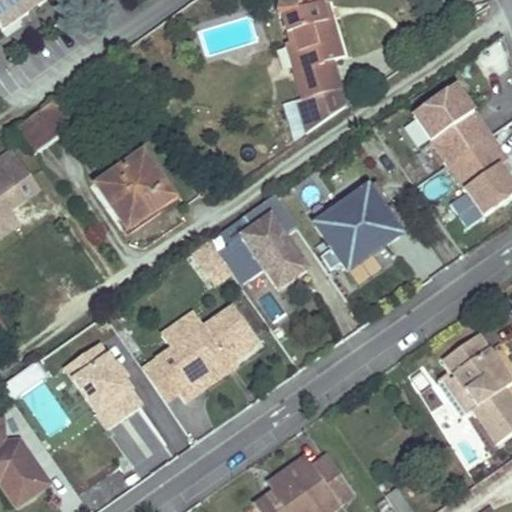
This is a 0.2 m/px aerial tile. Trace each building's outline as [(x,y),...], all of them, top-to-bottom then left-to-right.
[(0,0),(0,25),(35,0),(0,0)] [(329,0),(282,0),(280,9),(282,15),(285,14),(292,40),(298,39),(307,68),(302,69),(310,95),(299,98),(309,131),(343,106),(331,60),(340,57),(329,18),(324,19),(321,8),(323,0),(329,2),(329,0)] [(329,18),(329,2),(323,0),(321,8),(324,19),(329,18)] [(307,68),(298,39),(292,40),(287,42),(295,71),(302,69),(307,68)] [(490,138),(455,88),(413,118),(448,168),(490,138)] [(73,122),(59,101),(21,127),(36,148),(73,122)] [(33,151),(36,148),(21,127),(17,130),(33,151)] [(506,162),(490,138),(448,168),(483,218),(511,197),(511,186),(498,167),(506,162)] [(41,190),(13,151),(0,160),(0,237),(14,227),(5,215),(10,211),(41,190)] [(174,197),(144,152),(98,184),(124,223),(149,208),(151,212),(174,197)] [(53,184),(39,164),(29,171),(44,190),(53,184)] [(400,240),(367,193),(319,226),(352,274),(400,240)] [(275,198),(229,229),(237,241),(218,254),(199,267),(215,290),(233,278),(241,289),(261,275),(276,298),(310,275),(285,238),(297,230),(275,198)] [(151,212),(149,208),(124,223),(128,228),(151,212)] [(10,211),(5,215),(14,227),(19,224),(10,211)] [(237,360),(261,343),(235,306),(206,327),(173,349),(145,369),(168,402),(181,393),(187,402),(203,390),(200,385),(237,360)] [(173,349),(206,327),(196,312),(164,334),(173,349)] [(0,348),(11,343),(0,319),(0,348)] [(511,380),(480,336),(446,360),(458,376),(481,408),(477,411),(481,417),(500,445),(511,436),(511,397),(507,390),(511,385),(511,380)] [(115,366),(101,345),(68,368),(110,427),(143,404),(125,379),(115,366)] [(203,390),(241,365),(237,360),(200,385),(203,390)] [(129,376),(119,363),(115,366),(125,379),(129,376)] [(14,401),(47,378),(36,364),(22,374),(29,384),(11,397),(14,401)] [(11,397),(29,384),(22,374),(3,387),(11,397)] [(481,408),(458,376),(440,389),(467,426),(481,417),(477,411),(481,408)] [(48,479),(22,440),(7,442),(5,419),(4,419),(0,418),(0,481),(2,484),(15,503),(48,479)] [(278,491),(257,505),(262,511),(315,511),(333,500),(340,509),(356,498),(326,457),(312,467),(306,459),(272,483),(278,491)] [(18,508),(52,484),(48,479),(15,503),(18,508)] [(411,511),(399,496),(391,502),(396,509),(398,511),(411,511)] [(333,500),(315,511),(335,511),(340,509),(333,500)]
